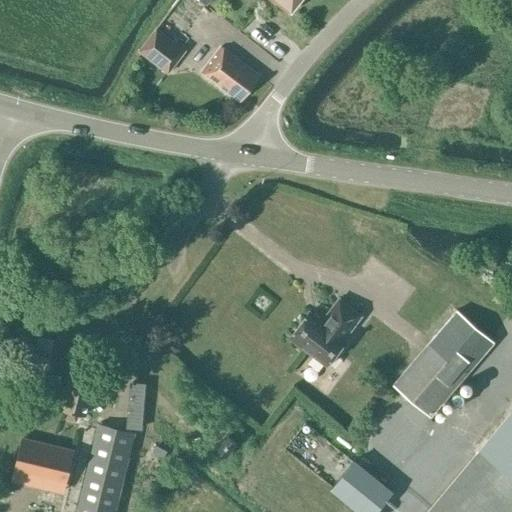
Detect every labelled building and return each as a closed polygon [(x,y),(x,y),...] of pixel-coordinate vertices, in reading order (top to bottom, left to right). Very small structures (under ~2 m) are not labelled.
[(186,0),(179,11),(196,25),(215,0),(186,0)] [(268,0),(273,4),(274,3),(288,14),(299,0),(268,0)] [(156,29),(139,52),(168,74),(185,51),(156,29)] [(221,49),(202,74),(219,87),(222,83),(243,98),(259,77),(221,49)] [(308,314),(302,322),(289,339),(325,367),(345,342),(343,340),(360,318),(338,301),(321,323),(308,314)] [(430,343),(412,364),(394,385),(429,415),(465,374),(430,343)] [(85,414),(93,385),(68,379),(61,408),(85,414)] [(511,511),(511,412),(426,511),(511,511)] [(115,511),(135,435),(100,425),(77,511),(115,511)] [(313,425),(299,432),(308,451),(322,444),(313,425)] [(227,436),(215,449),(216,450),(223,456),(235,443),(227,436)] [(29,437),(17,483),(65,495),(72,469),(77,450),(29,437)]
